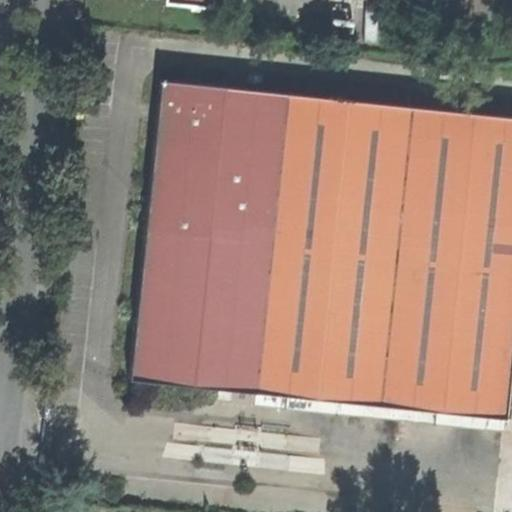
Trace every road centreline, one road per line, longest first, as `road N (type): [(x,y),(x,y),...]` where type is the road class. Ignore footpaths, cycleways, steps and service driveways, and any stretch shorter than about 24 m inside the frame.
road 1 (unclassified): [(0,511),(54,0)]
road 2 (unknown): [(8,435),(94,446),(511,456)]
